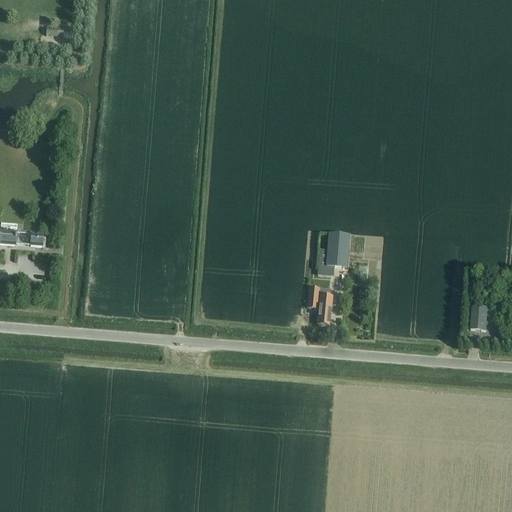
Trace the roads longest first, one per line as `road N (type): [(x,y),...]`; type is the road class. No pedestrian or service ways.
road 1 (unclassified): [(0,327),(511,367)]
road 2 (track): [(60,105),(76,109),(61,332)]
